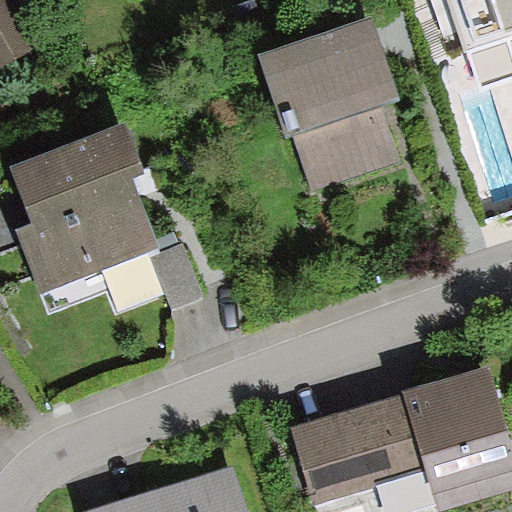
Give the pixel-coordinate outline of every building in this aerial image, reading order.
[(5,0),(0,0),(0,21),(13,15),(5,0)] [(511,0),(458,0),(491,104),(511,97),(511,0)] [(352,15),(249,54),(307,204),(410,165),(352,15)] [(109,124),(0,167),(0,190),(39,287),(155,240),(109,124)] [(511,464),(489,381),(304,432),(321,494),(432,463),(444,507),(511,487),(511,464)] [(244,511),(234,478),(120,511),(244,511)]
